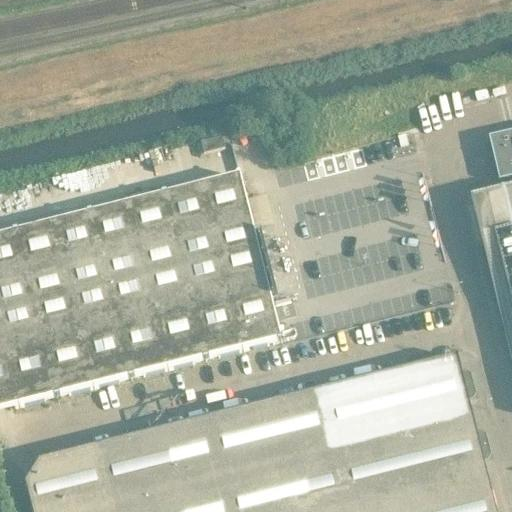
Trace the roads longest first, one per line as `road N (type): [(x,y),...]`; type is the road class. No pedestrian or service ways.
road 1 (unclassified): [(37,436),(482,326)]
road 2 (unclassified): [(482,326),(439,161),(455,129),(511,113)]
